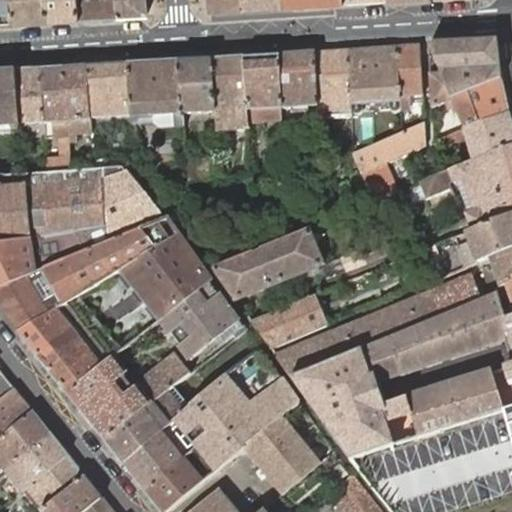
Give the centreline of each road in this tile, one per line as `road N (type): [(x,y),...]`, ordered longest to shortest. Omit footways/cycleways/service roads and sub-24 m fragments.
road 1 (secondary): [(506,17),(181,37)]
road 2 (residential): [(136,511),(0,340)]
road 3 (secondary): [(181,37),(0,49)]
